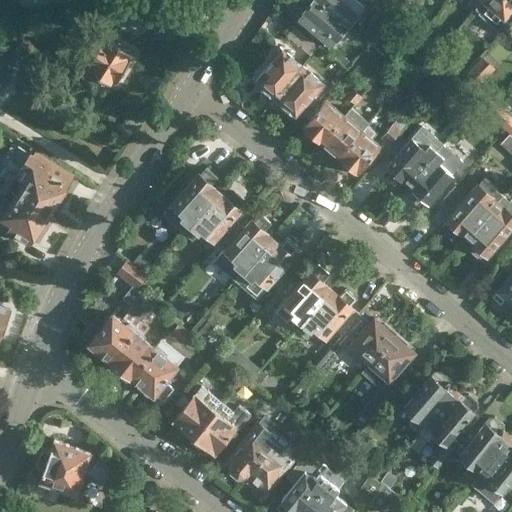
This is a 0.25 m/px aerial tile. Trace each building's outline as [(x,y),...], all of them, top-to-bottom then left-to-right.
[(349,26),(317,0),(302,0),(302,3),(306,7),(303,11),(303,12),(298,18),(318,35),(316,38),(328,48),(336,40),(337,40),(349,26)] [(317,0),(349,26),(360,13),(359,12),(366,3),(362,0),(317,0)] [(406,16),(419,0),(403,0),(396,8),(406,16)] [(511,0),(481,0),(478,4),(478,5),(475,8),(480,13),(479,14),(497,30),(508,17),(511,20),(511,0)] [(399,28),(379,9),(368,22),(389,40),(399,28)] [(393,22),(398,16),(394,12),(389,18),(393,22)] [(465,34),(474,24),(466,18),(458,28),(465,34)] [(429,54),(436,46),(425,37),(420,32),(413,40),(429,54)] [(113,86),(134,55),(107,36),(85,67),(113,86)] [(290,55),(283,48),(255,80),(266,89),(263,93),(263,98),(270,104),(303,64),(291,54),(290,55)] [(341,63),(346,58),(339,52),(334,57),(341,63)] [(478,86),(495,69),(483,57),(466,75),(466,76),(477,85),(478,86)] [(0,87),(12,68),(0,60),(0,87)] [(303,64),(270,104),(276,109),(283,109),(285,106),(296,114),(313,95),(316,97),(326,85),(323,83),(316,76),(317,75),(303,64)] [(470,110),(477,102),(448,75),(433,93),(445,103),(453,94),(470,110)] [(471,92),(477,85),(466,76),(461,82),(471,92)] [(356,105),(363,97),(354,89),(346,96),(356,105)] [(482,106),(492,115),(501,105),(491,96),(482,106)] [(319,143),(344,114),(326,99),(301,128),(319,143)] [(492,115),(511,133),(511,115),(501,105),(492,115)] [(363,130),(367,125),(370,122),(351,106),(344,114),(319,143),(337,158),(362,129),(363,130)] [(399,117),(382,138),(390,145),(407,123),(399,117)] [(362,129),(337,158),(357,175),(382,146),(371,137),(376,132),(367,125),(363,130),(362,129)] [(414,140),(412,138),(386,167),(388,169),(383,174),(394,183),(399,178),(407,184),(442,144),(435,137),(428,145),(418,136),(414,140)] [(442,144),(407,184),(414,191),(409,197),(420,206),(426,201),(427,202),(453,173),(440,162),(449,150),(442,144)] [(10,174),(3,184),(49,213),(73,176),(52,161),(37,152),(35,155),(31,152),(21,166),(29,171),(21,183),(18,180),(10,174)] [(217,177),(206,167),(200,174),(199,173),(171,204),(162,214),(183,232),(219,190),(211,183),(217,177)] [(467,237),(504,195),(503,194),(505,193),(485,175),(467,195),(454,183),(439,200),(452,212),(446,218),(448,220),(443,226),(454,235),(459,230),(467,237)] [(49,213),(3,184),(0,182),(0,195),(5,199),(7,198),(10,200),(0,215),(0,218),(0,228),(6,232),(8,230),(30,243),(49,213)] [(219,190),(183,232),(192,240),(201,230),(213,240),(218,245),(238,221),(233,217),(240,208),(239,207),(244,200),(234,191),(228,198),(219,190)] [(504,195),(467,237),(475,244),(469,249),(480,258),(485,253),(487,255),(506,232),(511,237),(511,198),(511,199),(511,200),(504,195)] [(238,221),(218,245),(224,250),(235,260),(227,270),(237,278),(273,236),(265,229),(271,223),(260,213),(254,219),(252,218),(245,227),(238,221)] [(281,244),(273,236),(237,278),(246,286),(254,277),(266,286),(293,255),(292,253),(298,247),(287,237),(281,244)] [(136,289),(147,275),(127,259),(117,273),(132,286),(136,289)] [(295,328),(331,288),(323,281),(329,274),(318,264),(312,271),(311,270),(297,285),(289,277),(278,290),(286,298),(284,300),(280,296),(271,307),(295,328)] [(511,303),(511,271),(492,295),(501,303),(505,298),(511,303)] [(155,304),(137,289),(136,289),(132,286),(122,298),(132,306),(122,319),(113,312),(99,329),(91,322),(81,335),(89,341),(88,343),(89,344),(89,349),(96,355),(102,354),(109,360),(142,319),(155,304)] [(331,288),(295,328),(304,337),(313,328),(325,337),(333,327),(340,333),(359,313),(351,307),(352,306),(350,304),(356,297),(346,288),(339,295),(331,288)] [(0,336),(10,308),(0,304),(0,336)] [(202,318),(200,316),(190,307),(179,322),(180,322),(190,331),(202,318)] [(203,342),(221,322),(208,311),(202,318),(190,331),(203,342)] [(368,365),(394,335),(375,318),(346,350),(355,358),(358,355),(368,365)] [(142,319),(109,360),(120,368),(113,376),(125,385),(131,377),(154,347),(154,346),(155,344),(145,336),(146,333),(145,332),(150,326),(142,319)] [(165,325),(171,329),(175,324),(170,319),(165,325)] [(184,342),(192,333),(180,322),(171,332),(184,342)] [(413,352),(394,335),(368,365),(387,381),(413,352)] [(163,336),(155,344),(154,346),(154,347),(131,377),(154,396),(155,393),(164,400),(173,388),(165,381),(179,364),(167,354),(167,350),(172,343),(163,336)] [(324,373),(343,350),(334,342),(314,364),(324,373)] [(435,371),(403,407),(415,418),(409,424),(419,432),(457,388),(448,380),(447,376),(440,370),(435,371)] [(392,392),(386,386),(374,400),(367,408),(374,414),(392,392)] [(194,437),(221,403),(200,387),(195,393),(173,420),(194,437)] [(419,432),(429,440),(434,434),(443,441),(427,459),(438,467),(453,450),(472,427),(465,421),(478,406),(477,401),(469,394),(465,395),(457,388),(419,432)] [(221,403),(194,437),(215,454),(237,425),(242,420),(221,403)] [(265,415),(227,464),(231,467),(231,471),(238,476),(241,476),(245,478),(281,433),(272,426),(275,422),(265,415)] [(472,427),(453,450),(470,465),(465,472),(475,481),(511,435),(502,427),(502,422),(496,416),(490,416),(478,431),(472,427)] [(281,433),(245,478),(247,480),(250,477),(266,490),(303,444),(292,435),(288,439),(281,433)] [(418,453),(428,442),(418,434),(408,445),(418,453)] [(475,481),(472,484),(488,498),(497,487),(501,492),(511,478),(511,435),(475,481)] [(77,494),(92,451),(54,438),(50,449),(41,446),(34,467),(43,470),(39,481),(77,494)] [(316,478),(309,473),(317,463),(305,454),(287,477),(294,483),(280,500),(282,502),(277,507),(283,511),(293,511),(294,511),(295,511),(305,511),(318,496),(335,474),(326,466),(316,478)] [(98,460),(87,473),(102,485),(113,473),(98,460)] [(344,481),(335,474),(318,496),(305,511),(338,511),(346,502),(335,493),(344,481)] [(371,505),(384,484),(370,475),(356,494),(371,505)] [(384,484),(371,505),(380,511),(381,511),(395,492),(384,484)]
